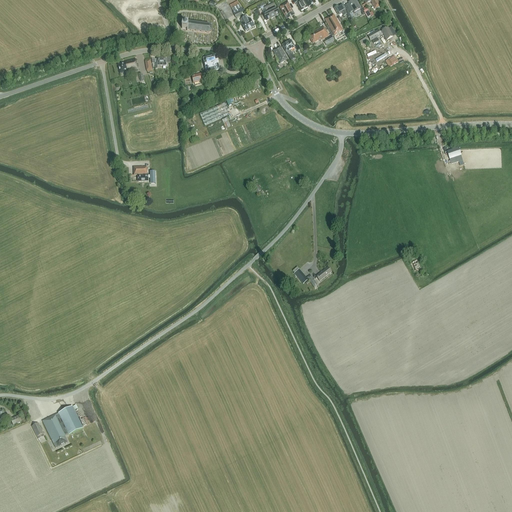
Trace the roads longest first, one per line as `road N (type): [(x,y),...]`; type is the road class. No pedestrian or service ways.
road 1 (unclassified): [(0,395),(77,391),(201,306),(293,220),(339,154),(342,133)]
road 2 (unclassified): [(0,97),(138,51),(255,46)]
road 3 (tertiary): [(342,133),(511,124)]
road 4 (track): [(511,241),(427,290),(412,273)]
